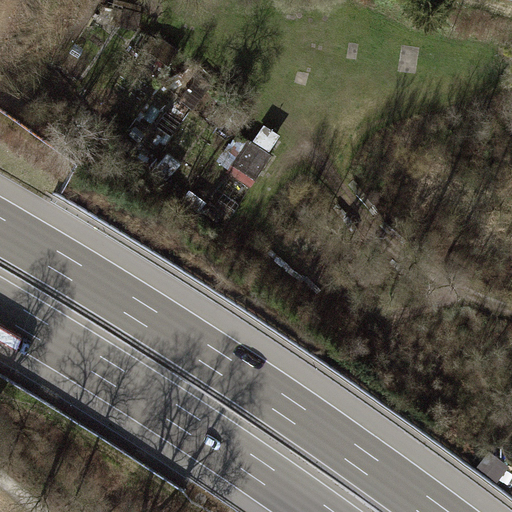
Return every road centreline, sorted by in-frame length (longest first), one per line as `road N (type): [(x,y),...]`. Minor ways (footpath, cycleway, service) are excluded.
road 1 (motorway): [(434,511),(288,407),(0,226)]
road 2 (motorway): [(0,306),(317,511)]
